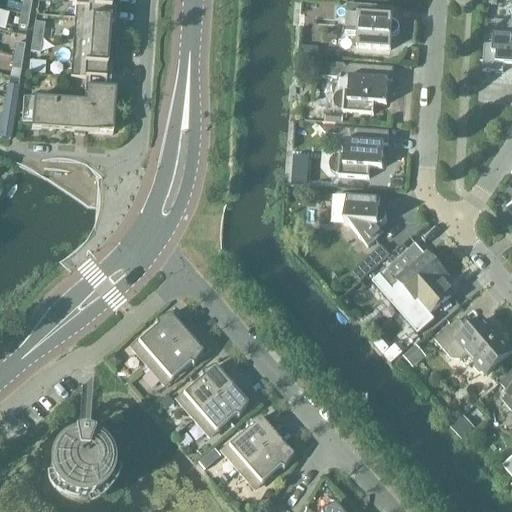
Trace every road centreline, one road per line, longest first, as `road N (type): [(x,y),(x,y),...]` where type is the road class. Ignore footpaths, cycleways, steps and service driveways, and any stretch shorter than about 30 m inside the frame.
road 1 (residential): [(0,150),(108,161),(135,152),(149,0)]
road 2 (residential): [(327,442),(147,242)]
road 3 (unclassified): [(147,242),(185,140),(192,0)]
road 4 (residential): [(462,227),(428,191),(442,0)]
road 5 (unclassified): [(0,380),(147,242)]
